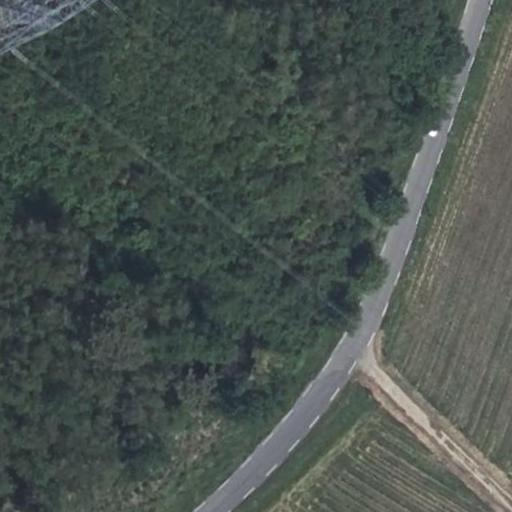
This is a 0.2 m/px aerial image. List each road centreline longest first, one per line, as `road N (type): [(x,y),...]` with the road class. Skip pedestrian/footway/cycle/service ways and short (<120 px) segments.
road 1 (tertiary): [(213,511),(254,475),(360,345),(480,0)]
road 2 (track): [(360,345),(506,511)]
